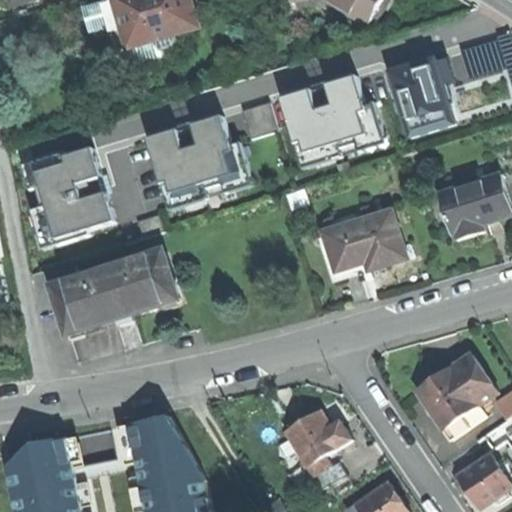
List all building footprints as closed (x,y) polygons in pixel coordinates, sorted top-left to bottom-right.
[(119,4),(108,7),(121,52),(132,48),(133,52),(157,45),(162,53),(177,49),(179,37),(203,31),(193,0),(117,0),(118,0),(119,4)] [(299,10),(295,0),(281,0),(283,3),(285,2),(289,14),(299,10)] [(331,0),(358,16),(368,23),(372,25),(388,0),(331,0)] [(361,35),(368,23),(358,16),(350,28),(361,35)] [(449,57),(437,60),(453,112),(465,108),(458,84),(449,57)] [(395,74),(414,136),(457,123),(453,112),(437,60),(395,74)] [(330,114),(344,155),(373,145),(360,104),(330,114)] [(183,133),(155,141),(169,184),(183,179),(186,191),(240,174),(234,152),(242,150),(232,115),(199,125),(206,145),(196,148),(188,151),(183,133)] [(351,175),(380,165),(373,145),(344,155),(351,175)] [(100,148),(73,156),(76,165),(46,174),(66,244),(125,227),(114,191),(92,197),(89,190),(87,182),(108,176),(100,148)] [(443,195),(455,234),(460,233),(462,241),(488,233),(485,225),(499,221),(511,216),(511,200),(505,176),(443,195)] [(327,235),(340,272),(369,263),(372,272),(391,266),(410,259),(394,213),(327,235)] [(54,289),(69,337),(132,316),(181,301),(165,253),(54,289)] [(472,356),(456,366),(482,405),(498,395),(472,356)] [(456,366),(420,390),(435,413),(453,440),(472,427),(465,417),(482,405),(456,366)] [(511,395),(498,406),(508,421),(511,418),(511,395)] [(489,416),(482,405),(465,417),(472,427),(489,416)] [(320,476),(336,465),(331,457),(346,448),(335,431),(323,412),(310,420),(307,415),(292,424),(295,429),(291,432),(320,476)] [(511,418),(508,421),(486,436),(495,449),(508,440),(511,446),(511,418)] [(497,451),(461,477),(462,479),(459,485),(465,492),(471,491),(477,501),(483,509),(511,488),(511,482),(505,472),(510,469),(497,451)] [(344,463),(321,478),(328,488),(351,473),(344,463)] [(412,511),(403,498),(393,482),(348,511),(412,511)] [(206,511),(206,508),(177,511),(146,511),(145,503),(117,507),(118,511),(206,511)]
